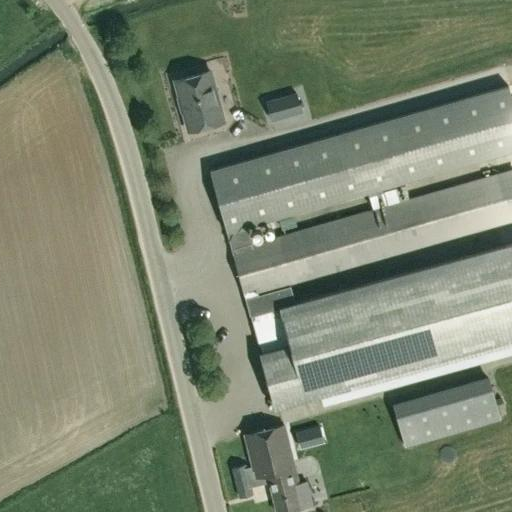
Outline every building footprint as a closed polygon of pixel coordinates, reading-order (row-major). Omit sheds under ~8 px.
[(175,78),(188,128),(223,119),(209,69),(175,78)] [(511,115),(505,88),(210,169),(250,314),(275,404),(511,339),(511,246),(279,310),(274,288),(511,220),(511,168),(251,243),(246,224),(511,151),(511,115)] [(251,108),(266,104),(262,88),(247,93),(251,108)] [(479,350),(483,362),(502,356),(499,344),(479,350)] [(500,417),(489,378),(393,405),(405,444),(500,417)] [(283,422),(244,432),(254,469),(251,470),(250,465),(246,466),(245,463),(232,466),(239,495),(252,492),(250,484),(267,480),(274,511),(285,511),(313,505),(307,480),(299,482),(283,422)]
